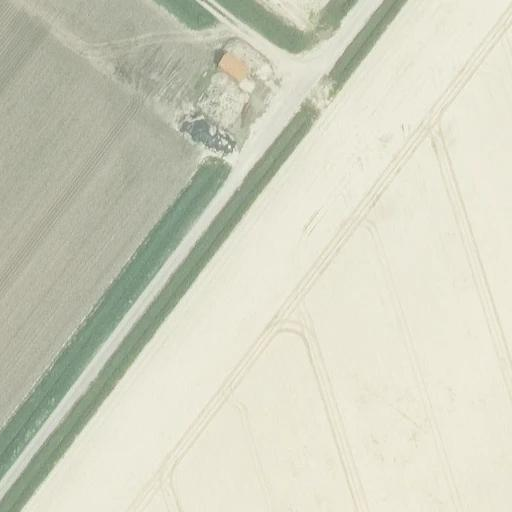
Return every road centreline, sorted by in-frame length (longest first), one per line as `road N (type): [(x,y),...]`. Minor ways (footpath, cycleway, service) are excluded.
road 1 (unclassified): [(0,474),(362,0)]
road 2 (track): [(302,77),(202,0)]
